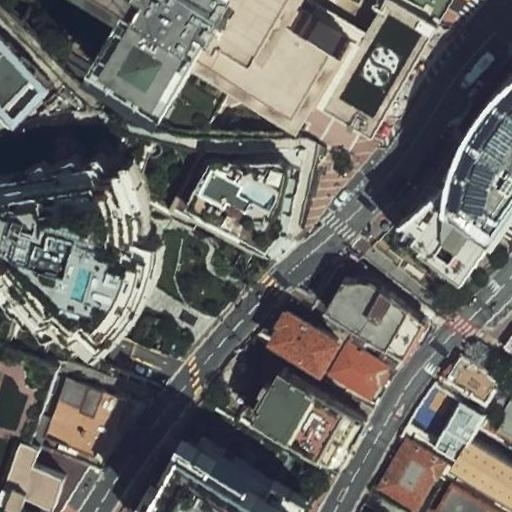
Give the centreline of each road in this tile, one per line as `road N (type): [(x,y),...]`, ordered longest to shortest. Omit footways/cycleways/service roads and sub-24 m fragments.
road 1 (residential): [(511,15),(472,58),(400,165),(183,390),(95,511)]
road 2 (residential): [(337,511),(420,371),(511,276)]
